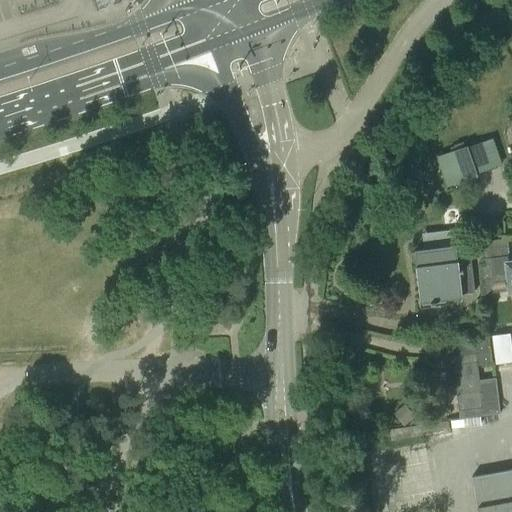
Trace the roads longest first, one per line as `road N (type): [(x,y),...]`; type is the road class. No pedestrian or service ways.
road 1 (unclassified): [(96,511),(146,395),(162,378),(274,368)]
road 2 (residential): [(271,164),(343,132),(415,27),(448,0)]
road 3 (primary): [(0,119),(206,54)]
road 4 (tertiary): [(274,368),(271,164)]
road 5 (primary): [(190,8),(0,72)]
road 6 (tertiary): [(271,164),(274,105),(248,39)]
road 7 (tertiary): [(206,54),(242,132),(271,164)]
road 8 (unknown): [(511,419),(453,455),(443,479),(445,511)]
road 9 (tertiary): [(274,368),(269,410),(289,491)]
road 10 (tertiary): [(289,491),(288,420),(274,368)]
